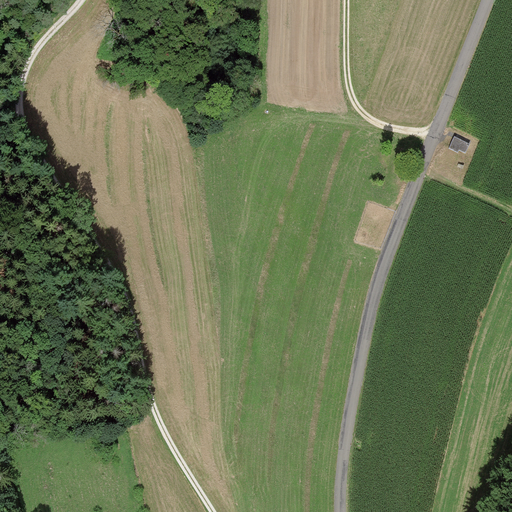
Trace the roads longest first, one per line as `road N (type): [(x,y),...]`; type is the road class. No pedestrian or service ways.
road 1 (track): [(210,511),(148,403),(120,293),(19,116),(30,52),(78,0)]
road 2 (unclassified): [(340,511),(366,312),(486,0)]
road 3 (track): [(13,511),(0,472),(0,0)]
road 4 (track): [(343,0),(347,90),(361,115),(384,128),(436,134)]
